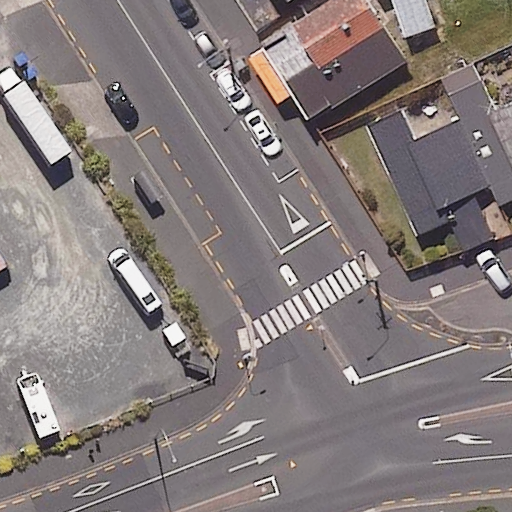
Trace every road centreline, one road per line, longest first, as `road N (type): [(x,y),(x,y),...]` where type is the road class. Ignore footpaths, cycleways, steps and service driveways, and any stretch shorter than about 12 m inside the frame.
road 1 (tertiary): [(118,0),(220,159),(375,437)]
road 2 (tertiary): [(375,437),(176,511)]
road 3 (tertiary): [(375,437),(511,406)]
